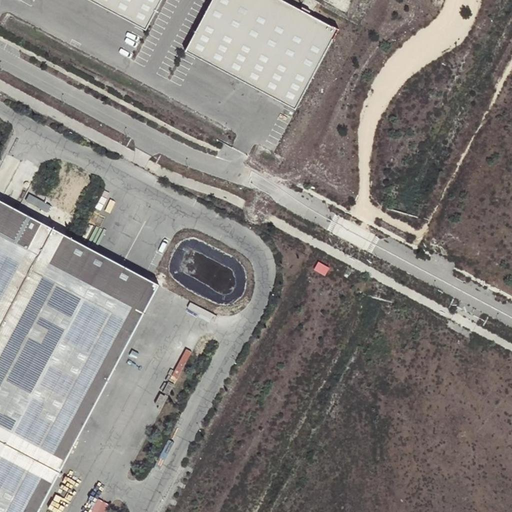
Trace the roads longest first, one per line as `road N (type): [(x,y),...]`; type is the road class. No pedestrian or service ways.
road 1 (unclassified): [(0,58),(511,319)]
road 2 (unknown): [(245,326),(189,318),(174,328),(97,474)]
